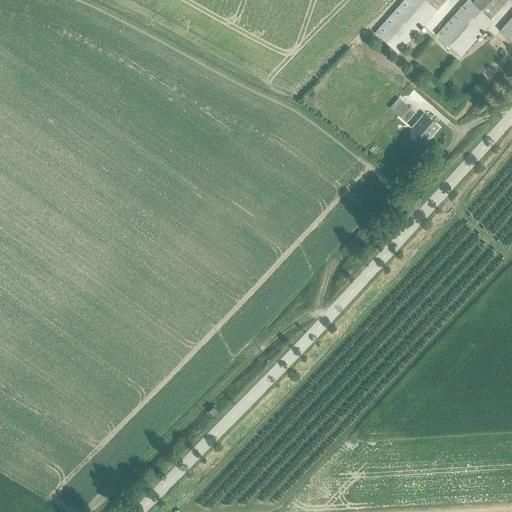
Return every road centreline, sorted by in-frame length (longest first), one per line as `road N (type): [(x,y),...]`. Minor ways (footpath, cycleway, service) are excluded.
road 1 (tertiary): [(139,511),(511,115)]
road 2 (track): [(329,316),(306,316),(264,345),(155,454)]
road 3 (track): [(412,225),(425,187),(458,137),(472,124),(511,113)]
road 4 (track): [(511,255),(462,208),(465,193),(511,135)]
